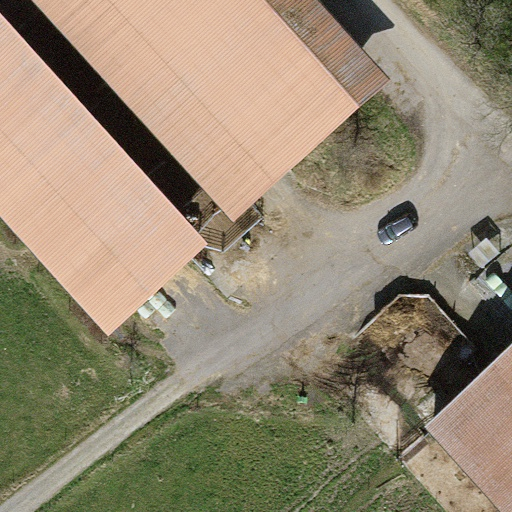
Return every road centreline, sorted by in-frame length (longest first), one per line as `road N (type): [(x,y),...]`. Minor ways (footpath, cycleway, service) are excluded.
road 1 (track): [(14,511),(511,148)]
road 2 (residential): [(377,0),(511,149)]
